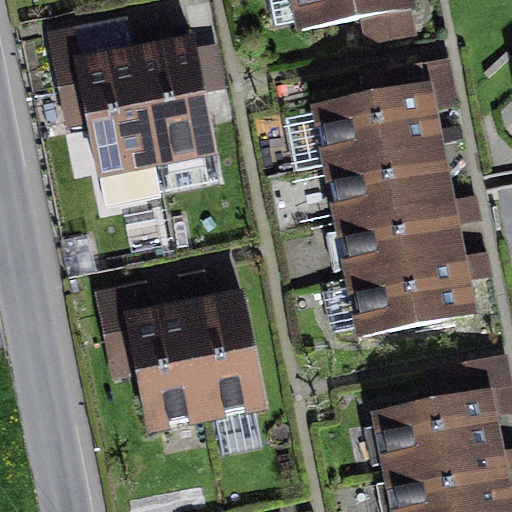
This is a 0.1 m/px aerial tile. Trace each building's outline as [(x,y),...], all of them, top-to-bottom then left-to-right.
[(412,0),(302,0),(307,26),(413,5),(412,0)] [(209,151),(189,48),(137,58),(157,161),(209,151)] [(157,161),(137,58),(85,68),(105,171),(157,161)] [(427,96),(320,118),(330,171),(438,149),(427,96)] [(438,149),(330,171),(341,223),(449,201),(438,149)] [(449,201),(341,223),(352,276),(459,254),(449,201)] [(459,254),(352,276),(363,328),(470,306),(459,254)] [(257,401),(237,305),(185,316),(205,412),(257,401)] [(205,412),(185,316),(134,327),(154,423),(205,412)] [(489,404),(381,425),(392,478),(499,458),(489,404)] [(499,458),(392,478),(398,511),(502,511),(509,511),(499,458)]
